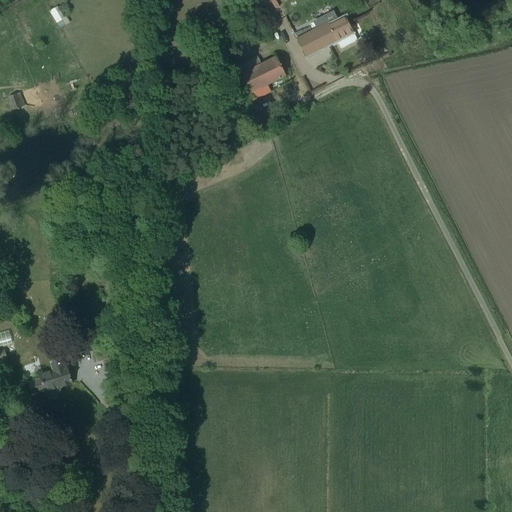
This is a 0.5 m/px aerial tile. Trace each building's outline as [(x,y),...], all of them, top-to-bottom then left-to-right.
[(49,10),(58,26),(72,18),(63,3),(49,10)] [(341,49),(357,40),(345,17),(338,19),(333,10),(312,21),(316,28),(296,38),(306,58),(337,42),(341,49)] [(257,56),(236,66),(250,93),(252,92),(255,98),(270,91),(267,85),(286,75),(276,55),(261,63),(257,56)] [(8,97),(13,110),(25,105),(20,92),(8,97)] [(34,396),(77,383),(72,367),(65,369),(59,350),(37,357),(42,372),(28,376),(34,396)]
